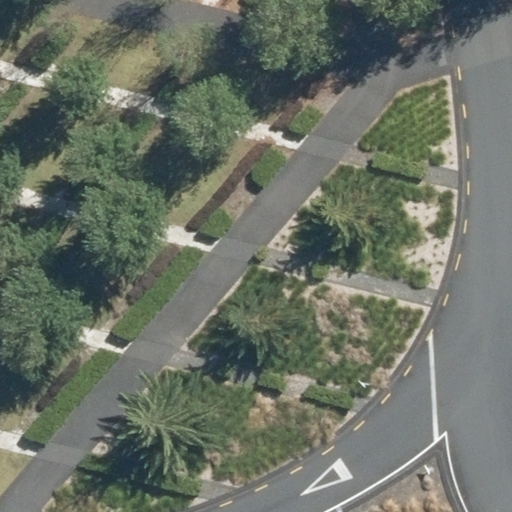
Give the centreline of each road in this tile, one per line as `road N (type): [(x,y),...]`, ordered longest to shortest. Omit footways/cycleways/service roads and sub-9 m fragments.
road 1 (unclassified): [(277,511),(429,414),(511,344)]
road 2 (unclassified): [(511,230),(461,0)]
